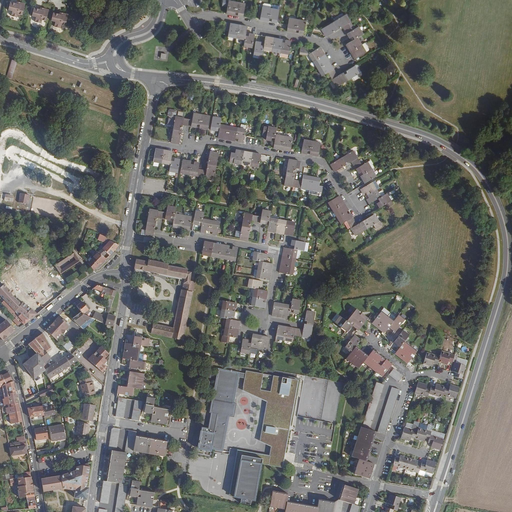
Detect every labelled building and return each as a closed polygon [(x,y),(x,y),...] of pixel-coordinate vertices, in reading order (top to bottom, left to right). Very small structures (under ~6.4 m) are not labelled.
[(238,12),(238,16),(243,17),(245,4),(228,1),(226,14),(235,15),(235,12),(238,12)] [(15,4),(16,4),(9,2),(7,10),(11,11),(10,15),(16,17),(17,14),(21,15),(24,3),(20,3),(19,5),(15,4)] [(39,10),(39,9),(32,7),(30,15),(35,17),(34,21),(40,22),(41,19),(45,20),(48,9),(44,8),(43,11),(39,10)] [(272,18),(271,22),(277,23),(279,10),(271,8),(262,7),(260,20),(268,21),(269,18),(272,18)] [(59,13),(51,12),(50,20),(54,21),(53,25),(60,27),(60,24),(64,25),(67,13),(64,13),(63,15),(59,14),(59,13)] [(366,52),(362,45),(358,38),(361,36),(363,34),(359,27),(353,30),(348,23),(351,21),(347,14),(322,29),(326,37),(337,30),(337,29),(340,28),(343,27),(350,39),(353,37),(355,39),(352,41),(346,44),(355,59),(366,52)] [(306,21),(289,18),(287,31),(304,34),(306,21)] [(248,33),(248,32),(246,32),(247,26),(227,23),(225,30),(229,31),(229,33),(228,36),(245,39),(244,46),(252,47),(255,35),(250,34),(248,33)] [(282,43),(282,41),(283,39),(266,36),(264,46),(260,46),(261,42),(256,41),(254,54),(262,56),(264,49),(289,54),(291,41),(286,40),(286,42),(286,44),(282,43)] [(306,56),(309,54),(310,48),(301,47),(299,54),(306,56)] [(320,47),(309,54),(322,76),(328,72),(337,87),(359,73),(355,66),(346,71),(347,72),(344,73),(343,73),(338,76),(320,47)] [(12,59),(8,75),(13,76),(17,60),(12,59)] [(176,117),(177,109),(168,108),(168,116),(176,117)] [(200,125),(200,128),(208,129),(210,117),(194,113),(192,120),(176,117),(170,116),(169,124),(174,125),(171,143),(179,145),(182,131),(180,131),(181,128),(182,128),(183,125),(197,127),(197,125),(200,125)] [(245,130),(240,129),(220,125),(221,119),(213,117),(210,130),(216,131),(217,128),(220,129),(219,131),(218,138),(223,139),(224,136),(227,137),(230,137),(229,140),(235,141),(235,138),(238,139),(238,142),(243,143),(245,130)] [(268,128),(264,127),(263,135),(267,136),(266,140),(272,141),(272,138),(275,138),(273,148),(290,151),(293,138),(276,135),(277,129),(268,127),(268,128)] [(310,152),(310,155),(318,156),(321,143),(304,140),(301,153),(307,154),(307,151),(310,152)] [(173,152),(156,149),(154,162),(171,165),(169,171),(178,173),(180,160),(172,159),(173,152)] [(261,155),(236,150),(234,163),(259,168),(261,155)] [(191,165),(191,162),(183,160),(181,173),(214,179),(219,153),(208,151),(206,158),(209,159),(207,171),(199,169),(200,164),(195,163),(194,166),(191,165)] [(372,169),(367,162),(361,166),(357,159),(357,158),(353,151),(330,165),(335,172),(346,165),(345,164),(348,162),(349,163),(352,162),(365,184),(376,177),(372,169)] [(301,162),(289,160),(284,186),(318,192),(320,179),(303,176),(302,182),(294,180),(296,168),(299,169),(301,162)] [(381,197),(378,192),(377,190),(378,189),(373,182),(361,189),(363,194),(366,193),(369,198),(367,199),(369,204),(375,201),(378,199),(380,202),(377,203),(380,208),(391,201),(387,194),(385,194),(381,197)] [(29,196),(20,194),(18,205),(26,207),(29,196)] [(346,212),(348,210),(340,196),(328,202),(341,225),(345,222),(347,221),(349,225),(352,229),(356,236),(374,225),(378,222),(377,221),(374,215),(357,225),(350,213),(348,215),(346,212)] [(192,217),(184,216),(175,214),(176,208),(168,206),(166,213),(150,209),(145,235),(153,237),(157,218),(171,220),(171,217),(174,217),(174,221),(173,227),(190,230),(192,217)] [(270,218),(270,216),(271,212),(263,210),(261,217),(253,215),(244,213),(244,215),(243,222),(240,239),(248,241),(251,228),(251,225),(252,222),(266,225),(269,225),(268,231),(276,233),(277,230),(280,230),(279,233),(293,236),(295,223),(278,220),(270,218)] [(202,223),(202,226),(201,232),(206,233),(207,230),(213,231),(212,234),(218,235),(220,223),(203,219),(204,213),(195,211),(193,224),(199,226),(199,222),(202,223)] [(379,220),(377,221),(378,222),(374,225),(377,229),(382,225),(379,220)] [(114,251),(119,245),(110,240),(111,239),(100,234),(99,238),(104,240),(104,239),(107,240),(106,242),(107,243),(106,244),(110,247),(110,248),(114,251)] [(297,250),(300,250),(304,251),(305,242),(292,240),(291,249),(284,248),(284,249),(280,273),(292,275),(295,258),(297,250)] [(229,249),(229,246),(204,242),(202,254),(202,255),(235,261),(236,261),(238,249),(238,248),(232,247),(232,250),(229,249)] [(110,255),(114,251),(110,248),(110,247),(106,244),(105,246),(102,244),(100,247),(96,251),(98,252),(104,257),(107,253),(110,255)] [(76,254),(74,252),(54,265),(60,274),(61,274),(80,261),(76,254)] [(98,252),(93,257),(101,263),(106,258),(104,257),(98,252)] [(263,259),(266,260),(267,254),(254,252),(253,260),(259,261),(258,270),(256,278),(269,281),(272,264),(266,263),(263,262),(263,259)] [(101,263),(93,257),(88,262),(88,263),(94,270),(101,263)] [(173,328),(153,325),(151,334),(183,340),(193,292),(188,291),(192,273),(187,272),(187,269),(168,266),(168,264),(148,260),(148,262),(136,259),(134,269),(185,279),(185,280),(183,290),(181,290),(173,328)] [(185,279),(134,269),(134,271),(185,280),(185,279)] [(263,299),(266,300),(267,291),(258,289),(259,286),(262,287),(262,282),(250,279),(248,287),(251,288),(255,289),(253,297),(252,304),(251,306),(264,308),(265,303),(262,302),(263,299)] [(60,294),(51,280),(45,285),(55,299),(60,294)] [(30,320),(37,314),(23,302),(21,304),(11,294),(12,293),(4,285),(0,287),(0,294),(5,300),(6,302),(19,316),(22,313),(30,320)] [(111,308),(114,297),(116,291),(102,287),(97,285),(93,288),(102,291),(102,293),(109,295),(105,306),(109,307),(111,308)] [(294,310),(293,313),(298,314),(301,301),(292,299),(291,306),(274,303),(272,315),(277,316),(278,313),(281,314),(283,314),(283,318),(289,319),(290,312),(291,310),(294,310)] [(82,312),(84,313),(89,310),(82,301),(77,305),(82,312)] [(233,308),(236,309),(237,303),(224,301),(220,318),(227,319),(224,336),(223,335),(222,342),(229,344),(230,337),(231,337),(237,338),(239,327),(240,321),(234,320),(234,317),(235,312),(232,311),(233,308)] [(30,320),(22,313),(19,316),(6,302),(4,304),(18,319),(20,317),(23,320),(22,320),(25,323),(30,320)] [(340,316),(335,322),(345,330),(347,332),(352,326),(358,330),(368,318),(356,308),(346,321),(340,316)] [(303,330),(278,326),(276,338),(292,342),(294,335),(310,338),(315,312),(306,311),(304,321),(307,322),(306,324),(304,324),(303,330)] [(387,316),(381,311),(372,324),(384,333),(389,327),(395,332),(400,326),(405,320),(399,315),(394,321),(387,316)] [(82,312),(73,319),(80,327),(81,326),(92,317),(84,313),(82,312)] [(95,319),(102,323),(105,316),(95,312),(93,318),(95,319)] [(116,316),(109,314),(108,314),(105,324),(114,326),(116,316)] [(59,317),(47,330),(53,336),(57,340),(70,326),(69,325),(70,324),(64,318),(62,319),(59,317)] [(95,319),(93,318),(92,317),(81,326),(83,329),(95,319)] [(6,320),(0,324),(0,336),(1,338),(3,340),(15,331),(6,320)] [(409,335),(403,331),(399,335),(393,343),(400,347),(395,354),(407,363),(417,351),(404,341),(409,335)] [(43,333),(29,344),(37,353),(38,353),(44,348),(46,351),(51,347),(43,333)] [(267,350),(270,337),(253,334),(252,341),(251,344),(248,344),(249,340),(243,339),(241,352),(249,354),(250,347),(262,349),(261,353),(267,354),(267,350)] [(361,340),(355,335),(353,337),(353,338),(349,341),(345,347),(352,352),(346,358),(358,368),(363,362),(382,377),(392,365),(373,350),(368,356),(356,346),(359,342),(361,340)] [(148,347),(150,339),(135,336),(133,344),(125,343),(123,359),(131,360),(129,368),(143,370),(145,362),(137,361),(140,345),(148,347)] [(68,340),(63,347),(69,351),(74,344),(68,340)] [(105,358),(109,353),(101,346),(97,351),(101,354),(97,357),(94,354),(93,353),(93,354),(88,359),(102,372),(107,366),(104,364),(107,360),(106,359),(105,358)] [(44,348),(38,353),(45,362),(46,361),(51,357),(46,351),(44,348)] [(427,352),(423,364),(432,366),(433,363),(437,364),(438,362),(447,365),(448,362),(452,363),(452,362),(454,356),(454,355),(442,351),(440,356),(427,352)] [(34,379),(45,370),(48,368),(50,367),(46,361),(45,362),(38,353),(37,353),(23,364),(34,379)] [(56,363),(62,371),(78,360),(72,354),(71,353),(64,358),(56,363)] [(456,363),(455,362),(452,371),(456,372),(454,376),(462,379),(466,366),(458,363),(456,363)] [(50,367),(56,374),(62,371),(56,363),(50,367)] [(45,370),(50,378),(56,374),(50,367),(48,368),(45,370)] [(88,377),(91,373),(85,367),(82,371),(88,377)] [(394,368),(389,375),(398,382),(403,376),(394,368)] [(201,431),(198,449),(211,451),(212,449),(223,451),(229,416),(234,417),(237,403),(234,403),(240,373),(218,369),(213,399),(212,399),(209,413),(211,413),(209,428),(202,427),(201,431)] [(299,380),(246,371),(243,390),(267,402),(260,441),(271,446),(270,455),(238,450),(229,496),(234,497),(255,501),(261,464),(283,468),(299,380)] [(8,372),(2,376),(6,384),(12,381),(8,372)] [(119,386),(118,394),(131,396),(133,388),(142,390),(144,374),(129,372),(126,387),(119,386)] [(2,374),(0,375),(0,387),(2,387),(4,399),(3,399),(4,406),(6,404),(9,404),(8,398),(8,394),(6,384),(2,376),(2,374)] [(80,380),(84,397),(96,394),(92,382),(90,378),(80,380)] [(12,381),(6,384),(8,394),(16,392),(14,385),(12,381)] [(359,459),(354,474),(369,479),(374,464),(366,461),(376,432),(370,430),(384,384),(376,382),(375,388),(363,426),(362,427),(361,427),(352,456),(359,459)] [(418,382),(415,393),(428,397),(429,393),(442,397),(443,394),(456,399),(460,387),(450,384),(449,388),(436,384),(435,388),(431,386),(430,390),(426,388),(427,385),(418,382)] [(51,384),(47,386),(48,389),(38,392),(40,397),(54,392),(51,384)] [(392,387),(377,432),(385,435),(399,389),(392,387)] [(8,398),(9,404),(11,403),(18,402),(16,392),(8,394),(8,398)] [(166,425),(168,415),(169,409),(154,407),(155,399),(147,397),(144,413),(152,414),(151,422),(166,425)] [(127,399),(119,398),(116,417),(124,418),(127,399)] [(143,402),(135,400),(131,420),(139,421),(143,402)] [(7,410),(7,414),(9,413),(20,411),(18,402),(11,403),(12,409),(7,410)] [(82,419),(93,421),(95,405),(85,403),(82,419)] [(30,417),(44,415),(43,410),(43,408),(43,406),(31,408),(31,405),(27,405),(28,408),(30,417)] [(45,417),(56,415),(54,407),(53,405),(43,408),(43,410),(44,415),(45,417)] [(20,411),(9,413),(11,424),(22,422),(20,411)] [(79,423),(77,434),(88,435),(90,424),(79,423)] [(50,428),(52,441),(66,438),(63,425),(50,428)] [(46,427),(34,429),(37,441),(49,438),(46,427)] [(412,429),(411,429),(404,427),(401,438),(410,441),(411,437),(424,441),(425,438),(429,439),(428,443),(432,444),(431,447),(440,450),(443,439),(430,435),(432,432),(418,428),(417,431),(412,429)] [(104,481),(100,503),(108,504),(111,482),(120,483),(115,511),(123,511),(128,485),(122,484),(126,453),(133,454),(133,451),(164,456),(167,441),(136,436),(137,432),(129,430),(125,453),(116,451),(120,429),(114,428),(112,429),(108,450),(111,450),(106,481),(104,481)] [(10,444),(11,448),(21,446),(20,442),(25,441),(25,436),(18,438),(19,442),(10,444)] [(9,448),(11,456),(27,453),(26,445),(21,446),(11,448),(9,448)] [(396,458),(393,465),(419,473),(420,470),(433,474),(436,463),(427,460),(426,463),(422,462),(421,465),(417,464),(418,461),(400,455),(399,459),(396,458)] [(90,465),(89,462),(77,466),(76,469),(59,475),(56,475),(41,477),(43,489),(62,487),(72,488),(75,492),(75,496),(87,499),(89,487),(86,486),(87,479),(88,479),(90,465)] [(511,472),(478,465),(471,492),(511,501),(511,472)] [(23,479),(31,477),(30,469),(23,471),(24,472),(22,473),(23,477),(23,479)] [(19,498),(26,497),(26,493),(23,479),(23,477),(15,479),(14,479),(10,480),(11,486),(17,485),(19,498)] [(26,493),(34,492),(31,477),(23,479),(26,493)] [(132,481),(130,496),(138,497),(137,505),(152,507),(154,494),(154,492),(139,490),(140,482),(132,481)] [(271,499),(270,507),(285,509),(284,511),(340,511),(343,501),(352,504),(349,511),(357,511),(360,506),(354,504),(358,489),(344,485),(339,499),(334,502),(319,499),(318,507),(287,501),(288,494),(273,491),(271,499)] [(27,501),(35,500),(34,492),(26,493),(26,497),(27,501)] [(393,511),(394,510),(397,511),(401,498),(390,494),(387,503),(390,504),(389,508),(386,507),(384,511),(381,510),(380,511),(393,511)] [(29,509),(36,508),(35,500),(27,501),(29,509)]
